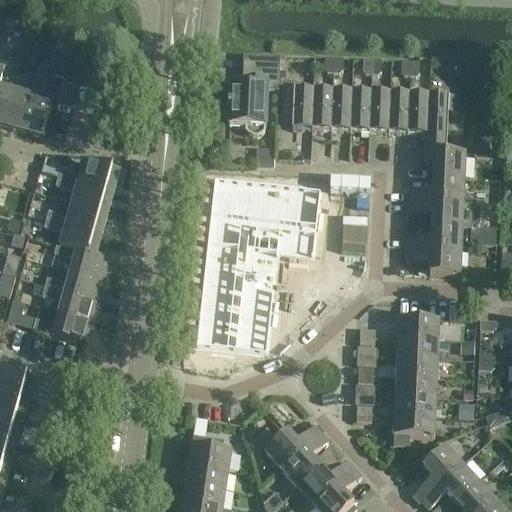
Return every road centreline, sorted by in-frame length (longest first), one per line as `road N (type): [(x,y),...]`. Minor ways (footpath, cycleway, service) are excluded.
road 1 (tertiary): [(144,391),(173,91)]
road 2 (residential): [(372,291),(379,176),(277,171)]
road 3 (residential): [(402,511),(280,377)]
road 4 (residential): [(372,291),(474,299),(494,317),(511,317)]
road 5 (residential): [(28,511),(64,371)]
road 6 (residential): [(144,391),(221,399),(280,377)]
road 7 (residential): [(0,150),(42,159),(72,149),(85,96)]
road 8 (residential): [(280,377),(372,291)]
road 9 (tertiary): [(124,511),(144,391)]
